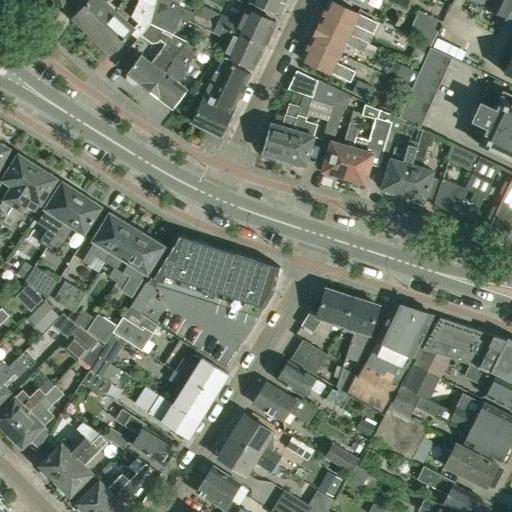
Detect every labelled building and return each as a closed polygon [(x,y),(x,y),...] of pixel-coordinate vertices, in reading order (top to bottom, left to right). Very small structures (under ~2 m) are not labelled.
[(91,34),(115,10),(103,0),(88,0),(73,17),(91,34)] [(171,2),(167,0),(156,0),(155,5),(149,24),(159,29),(171,2)] [(239,23),(221,14),(191,0),(188,0),(184,8),(192,12),(264,46),(276,22),(246,8),(239,23)] [(250,0),(279,14),(285,0),(250,0)] [(358,13),(348,8),(330,0),(329,0),(321,19),(349,33),(354,24),(373,32),(377,23),(358,14),(358,13)] [(511,0),(488,0),(485,8),(507,19),(510,12),(511,6),(511,0)] [(115,10),(91,34),(111,53),(125,38),(127,36),(134,28),(115,10)] [(253,69),(264,46),(192,12),(189,20),(231,40),(224,55),(253,69)] [(420,13),(411,32),(431,41),(440,22),(420,13)] [(380,48),(349,33),(321,19),(311,39),(340,53),(344,43),(375,58),(380,48)] [(148,89),(187,41),(159,29),(149,24),(140,35),(150,43),(157,43),(159,40),(163,44),(150,61),(141,54),(127,72),(129,73),(127,76),(127,80),(133,84),(137,84),(139,81),(140,82),(139,82),(148,89)] [(335,62),(340,53),(311,39),(302,59),(320,67),(331,72),(350,82),(355,71),(335,62)] [(186,89),(177,81),(202,48),(187,41),(148,89),(160,98),(160,97),(173,107),(186,89)] [(419,71),(413,85),(398,118),(420,128),(452,57),(430,47),(419,71)] [(511,54),(503,72),(511,76),(511,54)] [(413,85),(419,71),(395,60),(389,73),(413,85)] [(251,73),(233,64),(231,63),(226,75),(215,70),(192,120),(217,132),(218,129),(221,128),(224,129),(235,107),(234,107),(251,73)] [(317,80),(315,78),(297,70),(288,88),(302,93),(299,105),(289,102),(285,113),(281,126),(272,123),(267,140),(263,141),(261,147),(266,157),(273,159),(275,156),(284,159),(303,94),(312,97),(318,79),(318,78),(317,80)] [(303,94),(284,159),(292,161),(293,164),(299,166),(302,164),(305,165),(318,124),(308,121),(314,101),(331,105),(336,87),(318,79),(312,97),(303,94)] [(373,90),(357,82),(352,93),(368,100),(373,90)] [(336,87),(331,105),(322,138),(323,138),(324,133),(335,136),(347,92),(336,87)] [(511,96),(504,93),(496,110),(481,102),(473,120),(488,127),(480,144),(511,158),(511,96)] [(355,136),(362,112),(353,109),(343,143),(331,140),(322,170),(325,171),(326,174),(332,176),(335,174),(343,176),(355,136)] [(379,110),(377,119),(375,118),(368,140),(355,136),(343,176),(351,178),(352,182),(359,184),(361,181),(365,182),(372,157),(381,160),(394,116),(379,110)] [(403,193),(422,130),(420,129),(416,141),(409,139),(406,150),(395,147),(392,158),(390,157),(382,187),(385,188),(386,192),(393,193),(395,191),(403,193)] [(433,170),(421,166),(431,134),(422,130),(403,193),(411,196),(412,199),(418,201),(421,199),(424,200),(425,195),(429,182),(433,170)] [(0,163),(8,148),(5,147),(6,144),(0,140),(0,163)] [(467,169),(472,171),(479,154),(454,144),(447,160),(467,169)] [(2,222),(37,166),(31,162),(33,160),(23,154),(21,156),(18,154),(3,178),(13,185),(0,204),(0,219),(2,220),(1,221),(2,222)] [(511,171),(481,156),(467,184),(473,186),(472,187),(511,206),(511,171)] [(35,210),(45,195),(56,178),(53,176),(54,174),(44,167),(43,170),(37,166),(2,222),(9,227),(16,216),(17,217),(25,204),(35,210)] [(456,213),(456,212),(466,190),(443,178),(441,186),(436,198),(433,204),(456,213)] [(53,240),(81,194),(75,190),(76,188),(67,182),(66,184),(62,182),(52,199),(46,207),(55,213),(47,227),(55,232),(51,239),(53,240)] [(429,182),(425,195),(436,198),(441,186),(429,182)] [(511,232),(511,206),(472,187),(471,190),(475,192),(464,215),(506,235),(511,232)] [(84,231),(89,223),(100,206),(96,204),(98,202),(89,196),(87,198),(81,194),(53,240),(62,245),(74,225),(84,231)] [(114,247),(129,222),(111,211),(96,236),(97,237),(85,257),(91,261),(97,252),(107,258),(114,247)] [(119,278),(147,233),(129,222),(114,247),(123,253),(110,273),(119,278)] [(143,279),(154,260),(164,243),(147,233),(119,278),(127,283),(133,273),(143,279)] [(146,281),(155,286),(158,280),(163,282),(165,275),(265,307),(274,293),(280,266),(176,233),(175,234),(146,281)] [(28,258),(19,272),(28,280),(38,264),(28,258)] [(38,264),(28,280),(47,297),(48,298),(60,279),(38,264)] [(85,293),(64,280),(53,299),(73,311),(85,293)] [(146,281),(129,306),(140,313),(157,287),(155,286),(146,281)] [(29,284),(15,298),(30,313),(44,299),(29,284)] [(343,325),(352,296),(326,288),(317,313),(310,311),(302,324),(314,332),(322,318),(343,325)] [(370,333),(373,324),(379,305),(352,296),(343,325),(356,329),(346,357),(357,361),(370,333)] [(63,311),(48,298),(47,297),(34,309),(51,324),(63,311)] [(413,357),(433,314),(395,302),(377,340),(349,394),(382,411),(402,381),(413,357)] [(113,331),(131,342),(145,351),(161,327),(140,313),(129,306),(118,323),(113,331)] [(87,330),(96,316),(84,308),(75,322),(79,325),(87,330)] [(79,325),(75,322),(63,311),(51,324),(68,337),(79,325)] [(113,331),(118,323),(99,311),(96,316),(87,330),(101,340),(105,343),(113,331)] [(511,340),(440,316),(422,348),(490,370),(511,381),(511,340)] [(124,351),(131,342),(113,331),(105,343),(97,356),(109,363),(118,347),(124,351)] [(321,364),(322,362),(327,354),(304,339),(298,349),(321,364)] [(97,356),(105,343),(101,340),(80,360),(89,369),(97,356)] [(315,373),(321,364),(298,349),(291,359),(315,373)] [(202,357),(201,357),(193,354),(190,359),(184,356),(175,370),(215,395),(228,374),(202,357)] [(28,367),(23,363),(17,356),(8,366),(0,373),(0,399),(9,390),(2,384),(14,372),(18,376),(28,367)] [(110,364),(109,363),(97,356),(89,369),(82,380),(104,394),(113,380),(104,374),(110,364)] [(0,373),(8,366),(2,360),(0,361),(0,373)] [(336,391),(305,372),(288,361),(277,379),(304,396),(309,388),(330,401),(336,391)] [(413,363),(402,385),(416,392),(427,370),(413,363)] [(355,374),(342,366),(335,385),(346,392),(355,374)] [(200,419),(215,395),(175,370),(170,379),(183,387),(173,402),(173,403),(200,419)] [(511,385),(495,376),(495,377),(474,370),(472,373),(468,371),(466,375),(490,387),(486,395),(511,408),(511,385)] [(295,399),(283,391),(266,381),(253,402),(282,421),(289,411),(308,423),(316,410),(296,397),(295,399)] [(51,417),(45,411),(64,392),(56,384),(46,394),(6,434),(13,441),(15,439),(22,446),(51,417)] [(388,406),(428,426),(428,425),(408,414),(419,393),(416,392),(402,385),(401,384),(388,406)] [(0,427),(6,434),(46,394),(39,387),(29,396),(22,389),(0,410),(0,424),(1,425),(0,425),(0,427)] [(173,403),(173,402),(159,393),(148,412),(188,438),(200,419),(173,403)] [(511,435),(511,415),(502,411),(485,402),(478,415),(458,404),(454,411),(510,440),(511,435)] [(412,458),(428,426),(388,406),(371,436),(412,458)] [(171,443),(154,432),(145,427),(147,424),(123,408),(116,419),(140,433),(133,444),(132,445),(159,461),(161,458),(163,459),(168,452),(166,451),(171,443)] [(499,460),(510,440),(454,411),(450,418),(470,429),(464,442),(482,451),(499,460)] [(245,414),(232,435),(276,464),(281,456),(271,449),(273,447),(273,434),(271,433),(273,431),(245,414)] [(375,425),(361,418),(355,429),(369,437),(373,430),(375,425)] [(55,479),(100,434),(91,429),(69,451),(61,444),(40,465),(43,467),(41,469),(48,476),(50,474),(55,479)] [(129,450),(132,445),(133,444),(112,431),(108,437),(129,450)] [(91,473),(84,466),(110,440),(100,434),(55,479),(60,484),(58,486),(65,493),(67,491),(70,494),(91,473)] [(271,472),(276,464),(232,435),(218,458),(245,475),(254,461),(271,472)] [(313,449),(290,436),(284,446),(306,460),(313,449)] [(486,486),(498,464),(456,442),(444,464),(486,486)] [(325,458),(350,473),(358,459),(334,444),(325,458)] [(128,465),(136,473),(145,464),(135,458),(128,465)] [(241,483),(230,476),(213,465),(197,491),(223,508),(221,511),(248,511),(235,504),(231,497),(241,483)] [(357,494),(369,472),(356,465),(344,487),(357,494)] [(473,511),(481,497),(455,484),(456,482),(424,465),(417,478),(448,494),(443,503),(460,511),(473,511)] [(329,470),(320,486),(334,494),(343,477),(329,470)] [(97,511),(129,480),(122,473),(106,488),(99,481),(78,502),(80,505),(78,506),(84,511),(97,511)] [(126,511),(128,510),(121,503),(137,488),(129,480),(97,511),(126,511)] [(276,500),(294,511),(305,511),(310,505),(283,488),(276,500)] [(449,511),(425,499),(419,510),(423,511),(449,511)] [(268,511),(294,511),(276,500),(268,511)]
